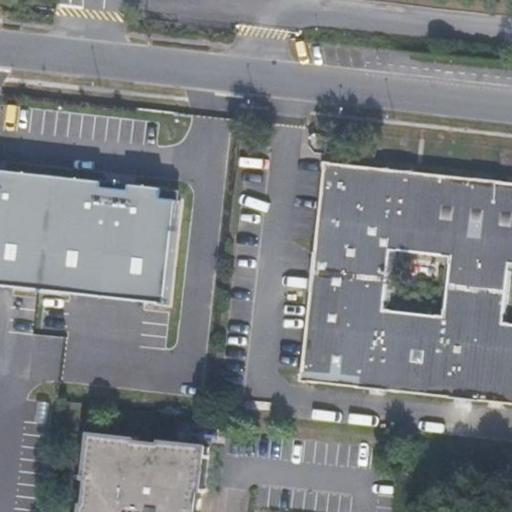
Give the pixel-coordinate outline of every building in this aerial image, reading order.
[(511,183),(328,163),(304,383),(511,405),(511,183)] [(0,287),(176,307),(188,198),(173,197),(174,188),(140,184),(139,193),(110,189),(110,183),(14,171),(14,179),(0,177),(0,287)] [(24,511),(33,427),(0,423),(0,427),(29,431),(19,511),(24,511)] [(0,511),(19,511),(29,431),(0,427),(0,511)] [(208,495),(213,448),(166,441),(165,445),(142,442),(142,440),(93,434),(88,482),(91,484),(88,506),(86,506),(84,511),(203,511),(205,496),(208,495)]
